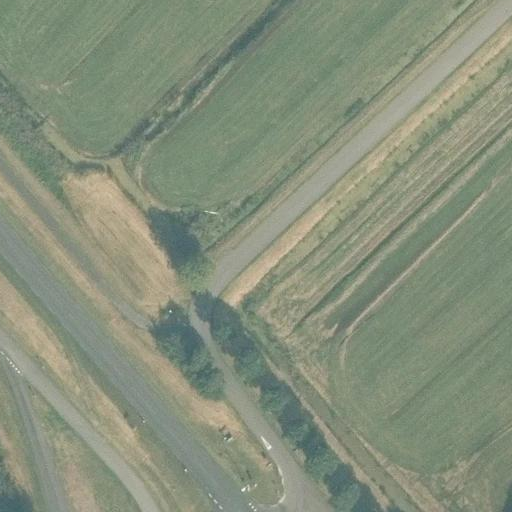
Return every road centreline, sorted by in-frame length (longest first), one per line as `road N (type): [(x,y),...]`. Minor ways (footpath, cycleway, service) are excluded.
road 1 (unclassified): [(305,511),(314,504),(206,347),(208,294),(511,4)]
road 2 (tertiary): [(238,511),(0,235)]
road 3 (unclassified): [(58,511),(0,337)]
